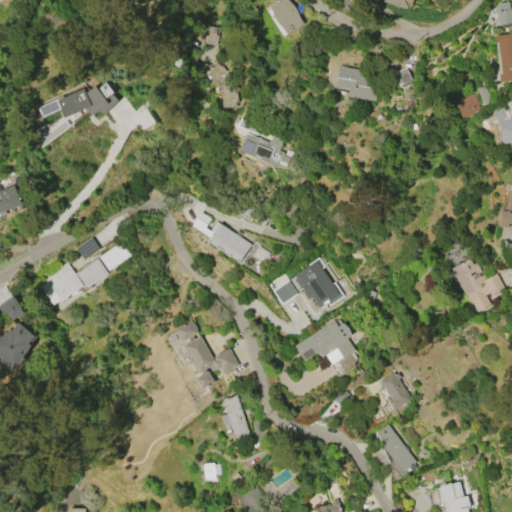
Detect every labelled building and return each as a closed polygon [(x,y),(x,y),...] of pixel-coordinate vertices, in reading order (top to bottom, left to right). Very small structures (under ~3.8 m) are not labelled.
[(274,0),(287,0),(294,8),(302,23),(285,34),(274,20),(267,5),(274,0)] [(382,1),(382,0),(403,0),(405,6),(404,9),(382,1)] [(496,3),(507,1),(510,13),(511,12),(511,17),(511,18),(511,23),(497,26),(493,7),(496,3)] [(217,44),(217,28),(202,28),(203,45),(217,44)] [(493,35),(511,33),(511,80),(498,82),(497,73),(500,73),(499,61),(496,61),(493,35)] [(222,106),(222,104),(222,101),(222,99),(221,97),(221,95),(220,92),(219,90),(219,88),(218,86),(217,84),(215,82),(214,80),(213,78),(211,76),(209,74),(207,72),(217,61),(219,63),(221,65),(223,67),(225,70),(226,72),(228,74),(229,77),(230,79),(231,81),(232,84),(233,87),(234,89),(234,92),(235,95),(235,97),(235,100),(235,103),(235,107),(222,106)] [(347,96),(348,89),(335,87),(338,66),(379,74),(374,101),(347,96)] [(393,72),(404,67),(411,81),(399,86),(393,72)] [(82,88),(84,92),(94,85),(96,88),(105,82),(113,92),(111,95),(117,100),(104,114),(99,109),(90,116),(84,108),(63,117),(60,109),(40,117),(36,108),(56,98),(57,99),(82,88)] [(481,102),(476,88),(484,86),(489,100),(481,102)] [(461,118),(453,97),(461,93),(463,98),(473,94),(480,111),(461,118)] [(237,151),(245,132),(270,143),(273,134),(281,138),(276,149),(285,153),(286,150),(292,152),(285,170),(276,166),(276,167),(237,151)] [(0,190),(13,185),(22,207),(19,208),(18,206),(14,208),(15,211),(12,212),(10,208),(0,212),(0,190)] [(511,223),(508,223),(507,232),(498,230),(501,210),(506,211),(510,188),(511,188),(511,223)] [(218,223),(230,231),(232,228),(256,243),(253,248),(250,245),(239,261),(207,239),(208,237),(190,226),(200,211),(218,224),(218,223)] [(98,257),(107,271),(129,256),(120,242),(98,257)] [(461,249),(443,258),(448,268),(466,260),(461,249)] [(449,268),(473,255),(485,278),(495,272),(506,292),(491,299),(488,293),(485,295),(490,305),(476,312),(466,294),(464,295),(460,287),(454,290),(450,282),(455,280),(449,268)] [(96,258),(107,273),(87,288),(84,285),(81,287),(81,286),(59,302),(43,278),(65,262),(74,273),(76,273),(96,258)] [(281,305),(271,291),(317,259),(322,266),(319,268),(331,285),(333,284),(342,297),(328,306),(326,303),(325,304),(326,306),(313,315),(298,293),(281,305)] [(22,313),(11,321),(2,309),(0,311),(0,303),(11,295),(20,308),(19,309),(22,313)] [(194,378),(201,374),(200,371),(198,373),(195,369),(194,369),(191,363),(192,362),(190,359),(188,360),(182,348),(184,347),(182,345),(189,341),(187,338),(182,341),(181,340),(173,345),(167,335),(175,330),(175,329),(190,320),(191,323),(192,322),(196,328),(194,329),(196,332),(191,335),(193,339),(199,336),(213,360),(214,359),(213,357),(228,348),(237,364),(222,373),(218,368),(215,370),(215,369),(211,371),(208,367),(203,370),(205,372),(207,371),(213,382),(200,389),(194,378)] [(293,345),(324,325),(326,327),(334,322),(337,326),(342,323),(348,328),(350,335),(345,338),(353,350),(331,365),(324,355),(315,352),(303,361),(297,353),(293,345)] [(0,334),(3,331),(5,332),(8,328),(10,330),(16,323),(24,329),(25,328),(35,336),(28,345),(29,346),(27,349),(21,357),(23,358),(12,372),(0,361),(0,334)] [(379,380),(393,371),(411,398),(393,410),(385,398),(389,395),(379,380)] [(235,395),(249,437),(234,442),(220,399),(235,395)] [(386,424),(415,463),(401,473),(382,446),(384,445),(375,432),(386,424)] [(218,464),(219,474),(217,474),(218,482),(207,483),(207,480),(204,481),(202,464),(212,463),(213,465),(218,464)] [(458,481),(461,497),(466,496),(468,508),(466,508),(466,511),(445,511),(444,503),(442,503),(438,486),(458,481)] [(314,511),(314,509),(318,508),(317,507),(327,504),(328,506),(331,505),(329,500),(335,498),(339,511),(314,511)]
